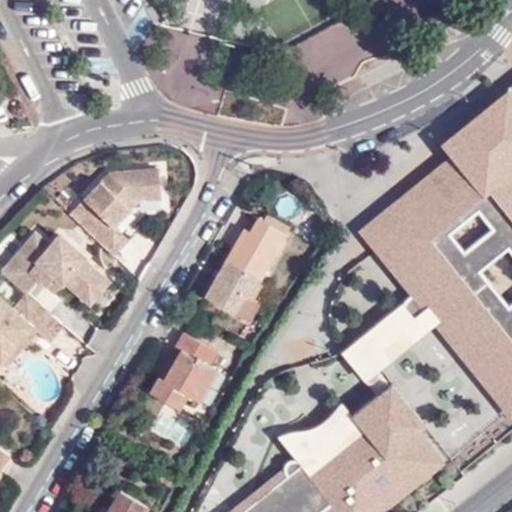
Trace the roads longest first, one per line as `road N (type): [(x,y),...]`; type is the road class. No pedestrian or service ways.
road 1 (residential): [(29,511),(242,143)]
road 2 (residential): [(242,143),(374,121),(476,61),(511,12)]
road 3 (residential): [(0,17),(62,134)]
road 4 (residential): [(141,111),(88,0)]
